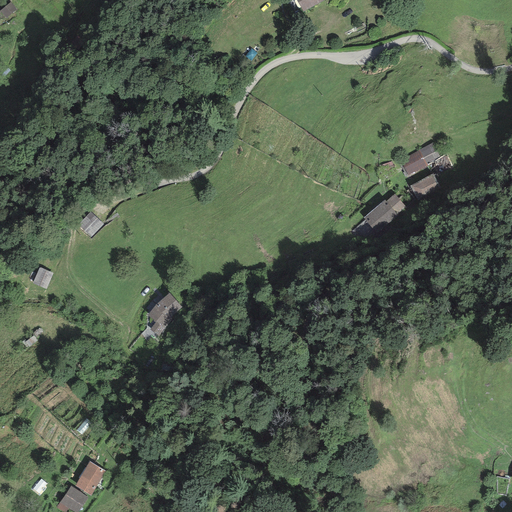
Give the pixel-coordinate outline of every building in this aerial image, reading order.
[(296,0),(303,11),(323,1),(323,0),(296,0)] [(433,143),(400,160),(408,176),(428,165),(427,164),(440,157),(433,143)] [(446,154),(440,157),(427,164),(428,165),(429,165),(435,176),(453,166),(446,154)] [(432,173),(410,186),(421,204),(443,191),(432,173)] [(394,194),(386,201),(397,214),(405,207),(394,194)] [(374,208),(388,225),(398,216),(397,214),(386,201),(385,200),(374,208)] [(363,217),(377,234),(388,225),(374,208),(363,217)] [(104,225),(88,211),(76,224),(92,238),(104,225)] [(53,274),(36,269),(30,286),(46,292),(53,274)] [(156,305),(147,315),(155,323),(150,330),(159,336),(172,319),(170,317),(182,307),(169,293),(156,305)] [(91,495),(105,471),(89,462),(75,486),(91,495)] [(79,511),(88,497),(70,486),(60,503),(74,511),(79,511)]
